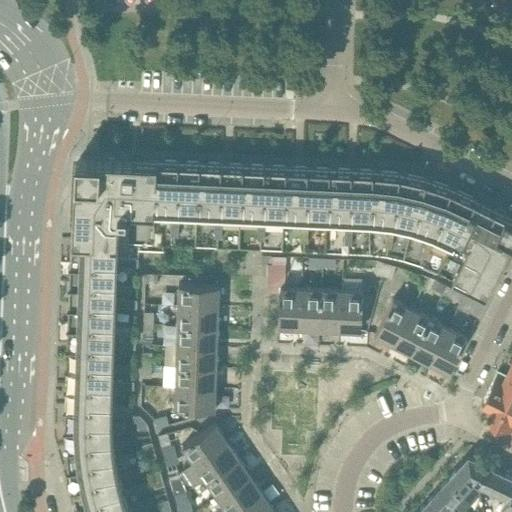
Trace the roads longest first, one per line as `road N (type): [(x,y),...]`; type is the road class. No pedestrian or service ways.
road 1 (unclassified): [(331,112),(43,103)]
road 2 (residential): [(6,422),(17,217)]
road 3 (unclassified): [(511,185),(406,131),(331,112)]
road 4 (residential): [(341,511),(349,465),(371,430),(415,407),(453,413)]
road 5 (residential): [(511,289),(453,413)]
